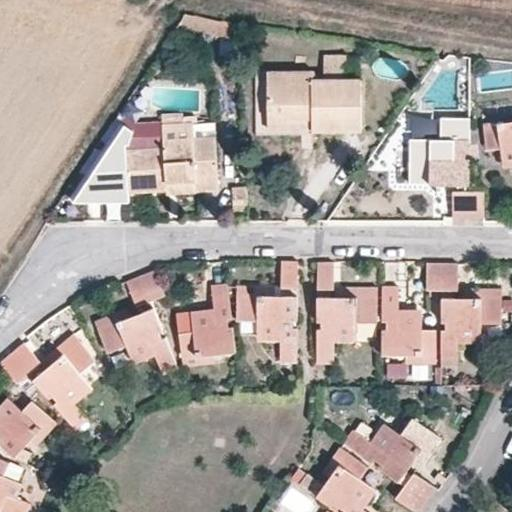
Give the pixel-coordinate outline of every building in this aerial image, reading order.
[(324,54),(324,78),(347,78),(347,54),(324,54)] [(267,116),(267,71),(256,71),(256,134),(312,134),(312,129),(312,115),(267,116)] [(362,129),(362,78),(347,78),(324,78),(314,78),(314,71),(267,71),(267,116),(312,115),(312,129),(362,129)] [(511,113),(482,116),(483,124),(511,120),(511,113)] [(455,117),(455,126),(470,125),(470,118),(455,117)] [(511,120),(483,124),(486,150),(501,149),(503,168),(511,166),(511,120)] [(215,138),(214,123),(192,124),(193,139),(215,138)] [(192,124),(162,126),(162,148),(126,150),(129,192),(165,190),(164,182),(193,181),(194,191),(218,189),(215,138),(193,139),(192,124)] [(470,159),(466,159),(466,152),(469,152),(470,125),(455,126),(455,138),(431,138),(431,159),(410,158),(410,183),(447,183),(457,183),(457,191),(453,191),(453,193),(453,218),(485,218),(485,191),(470,191),(470,159)] [(165,190),(165,192),(194,191),(193,181),(164,182),(165,190)] [(410,183),(410,192),(446,192),(447,183),(410,183)] [(246,208),(245,186),(232,186),(233,209),(246,208)] [(293,328),(293,320),(297,321),(297,262),(282,262),(282,285),(282,287),(286,287),(286,295),(275,295),(238,294),(238,320),(259,320),(259,341),(281,341),(281,354),(297,354),(297,328),(293,328)] [(316,262),(315,321),(320,321),(320,328),(315,328),(315,355),(332,355),(331,341),(356,341),(355,321),(377,321),(376,297),(340,297),(326,297),(326,288),(331,288),(331,287),(332,262),(316,262)] [(481,344),(481,324),(501,324),(501,299),(465,299),(454,299),(454,292),(458,292),(458,265),(426,264),(426,291),(441,291),(441,323),(446,323),(446,330),(441,331),(442,356),(458,357),(458,343),(481,344)] [(108,354),(127,346),(134,364),(156,355),(160,367),(176,362),(165,337),(162,339),(159,332),(163,331),(151,300),(165,295),(154,270),(125,283),(134,304),(135,307),(139,305),(142,313),(131,317),(99,331),(108,354)] [(238,284),(238,294),(275,295),(275,285),(238,284)] [(235,352),(232,327),(228,327),(227,319),(231,319),(227,285),(210,287),(213,310),(215,317),(206,317),(205,311),(189,313),(191,332),(178,334),(182,359),(212,355),(235,352)] [(376,297),(376,287),(339,286),(340,297),(376,297)] [(386,321),(385,329),(382,329),(382,355),(406,355),(436,356),(436,330),(423,329),(423,310),(406,310),(407,318),(399,318),(398,310),(399,287),(382,287),(382,321),(386,321)] [(501,299),(501,290),(465,289),(465,299),(501,299)] [(95,321),(99,331),(131,317),(127,307),(95,321)] [(399,318),(407,318),(406,310),(398,310),(399,318)] [(191,332),(189,313),(177,314),(180,333),(191,332)] [(79,340),(73,334),(46,356),(51,363),(79,340)] [(91,388),(79,373),(95,360),(79,340),(51,363),(42,371),(37,365),(40,362),(40,361),(24,342),(0,361),(0,362),(16,382),(28,372),(48,398),(51,396),(56,401),(53,404),(69,424),(82,413),(73,403),(91,388)] [(281,354),(281,362),(297,362),(297,354),(281,354)] [(182,359),(183,368),(213,364),(212,355),(182,359)] [(315,355),(315,363),(331,363),(332,355),(315,355)] [(406,355),(406,364),(436,364),(436,356),(406,355)] [(442,356),(442,365),(458,365),(458,357),(442,356)] [(404,377),(405,361),(385,361),(385,376),(404,377)] [(160,367),(164,376),(178,369),(176,362),(160,367)] [(31,401),(22,411),(7,398),(0,406),(0,413),(2,415),(0,417),(0,445),(13,458),(29,441),(50,418),(31,401)] [(69,424),(75,430),(88,420),(82,413),(69,424)] [(29,441),(35,447),(56,424),(50,418),(29,441)] [(411,476),(406,472),(411,462),(432,433),(413,420),(400,435),(384,424),(371,443),(360,435),(350,449),(372,464),(374,461),(380,464),(377,468),(404,486),(395,499),(412,511),(418,511),(435,488),(414,474),(413,473),(411,476)] [(343,444),(350,449),(360,435),(353,430),(343,444)] [(411,462),(419,468),(440,438),(432,433),(411,462)] [(347,452),(340,448),(322,472),(329,477),(347,452)] [(376,489),(360,478),(368,467),(347,452),(329,477),(316,495),(337,511),(338,508),(344,511),(343,511),(366,511),(362,509),(356,505),(360,498),(366,502),(376,489)] [(0,459),(0,506),(5,494),(15,498),(20,483),(2,475),(6,464),(7,463),(0,459)] [(2,475),(20,483),(25,472),(6,464),(2,475)] [(366,502),(360,498),(356,505),(362,509),(366,502)]
